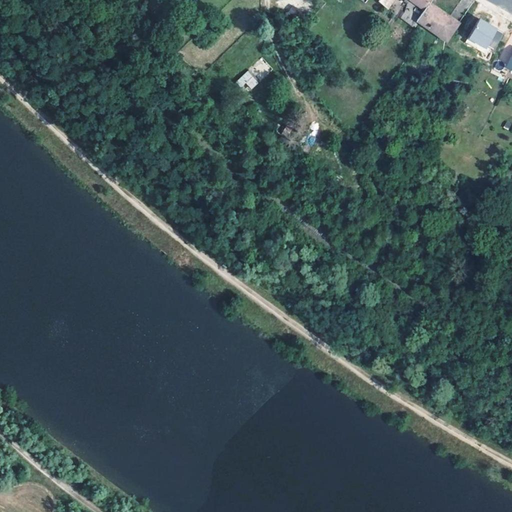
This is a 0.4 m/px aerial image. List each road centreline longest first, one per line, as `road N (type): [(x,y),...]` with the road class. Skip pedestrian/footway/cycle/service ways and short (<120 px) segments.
road 1 (track): [(511,463),(374,381),(193,250),(0,75)]
road 2 (track): [(98,511),(0,433)]
